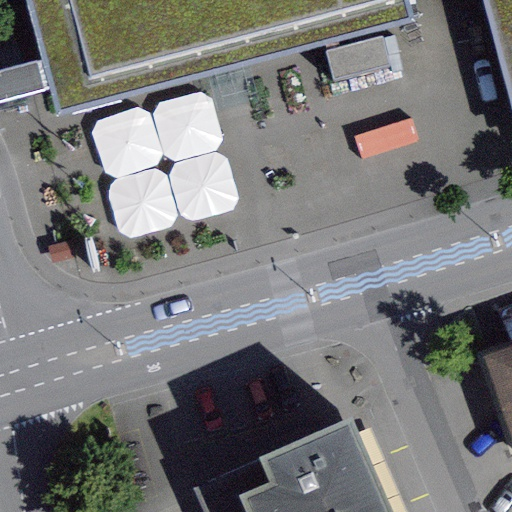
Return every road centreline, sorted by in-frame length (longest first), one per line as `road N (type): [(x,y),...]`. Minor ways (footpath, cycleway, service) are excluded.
road 1 (tertiary): [(8,382),(367,280)]
road 2 (residential): [(367,280),(466,511)]
road 3 (tertiary): [(367,280),(511,236)]
road 4 (residential): [(23,511),(8,382)]
